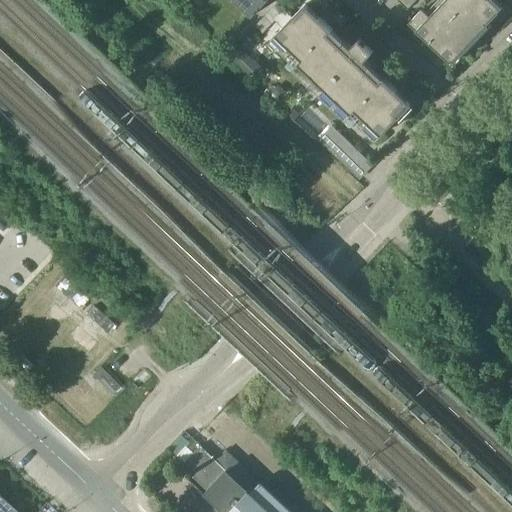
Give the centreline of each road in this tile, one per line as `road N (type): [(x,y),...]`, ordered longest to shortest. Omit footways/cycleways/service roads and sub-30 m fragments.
road 1 (unclassified): [(95,494),(511,62)]
road 2 (track): [(371,209),(511,345)]
road 3 (unclassified): [(95,494),(0,404)]
